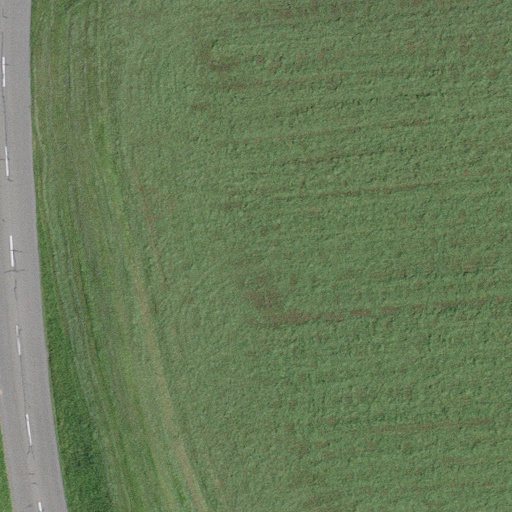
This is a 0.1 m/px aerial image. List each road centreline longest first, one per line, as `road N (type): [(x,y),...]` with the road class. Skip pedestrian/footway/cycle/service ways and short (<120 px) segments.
road 1 (unclassified): [(42,511),(10,199)]
road 2 (unclassified): [(6,0),(10,199)]
